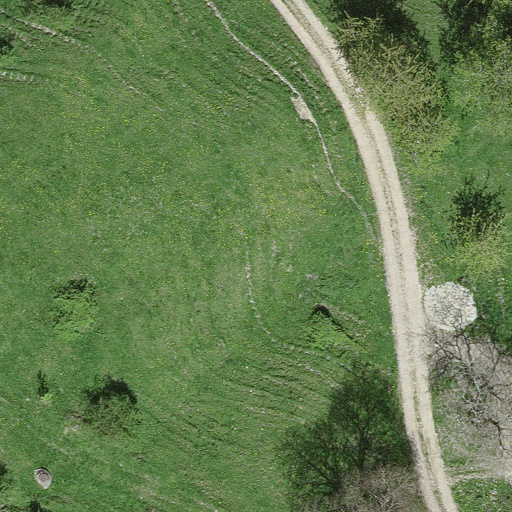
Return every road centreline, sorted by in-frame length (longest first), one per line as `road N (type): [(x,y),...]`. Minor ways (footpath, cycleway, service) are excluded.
road 1 (track): [(277,0),(340,83),(405,255),(430,455)]
road 2 (track): [(0,398),(201,511)]
road 3 (track): [(511,349),(405,255)]
